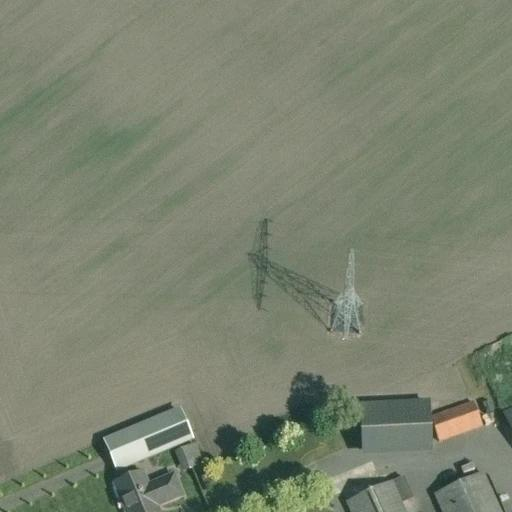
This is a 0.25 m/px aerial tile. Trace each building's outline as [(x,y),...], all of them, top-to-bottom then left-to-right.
[(359,406),(362,459),(432,455),(427,402),(359,406)] [(473,403),(430,418),(431,419),(439,443),(482,428),(473,403)] [(511,409),(502,414),(511,435),(511,409)] [(105,442),(118,471),(191,440),(179,411),(105,442)] [(440,511),(500,511),(483,473),(433,496),(440,511)] [(143,474),(115,486),(126,511),(158,511),(155,504),(160,502),(162,505),(182,496),(174,476),(148,487),(143,474)] [(347,504),(350,511),(403,511),(401,505),(413,500),(403,478),(347,504)]
